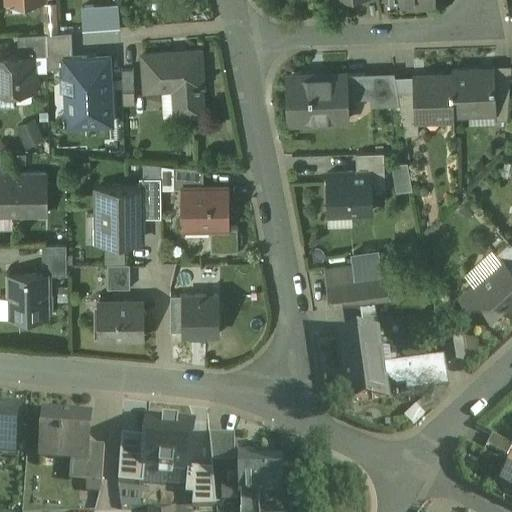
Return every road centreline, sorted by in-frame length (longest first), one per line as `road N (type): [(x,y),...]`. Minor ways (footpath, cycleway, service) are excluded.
road 1 (residential): [(240,40),(295,353),(280,402)]
road 2 (residential): [(0,368),(280,402)]
road 3 (residential): [(240,40),(457,31),(480,0)]
road 4 (residential): [(410,473),(511,362)]
road 5 (residential): [(280,402),(410,473)]
